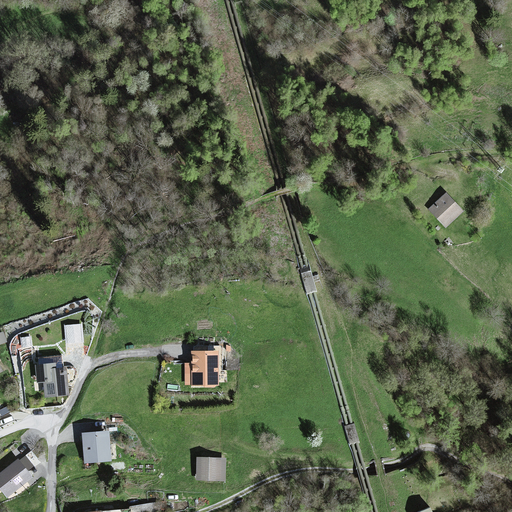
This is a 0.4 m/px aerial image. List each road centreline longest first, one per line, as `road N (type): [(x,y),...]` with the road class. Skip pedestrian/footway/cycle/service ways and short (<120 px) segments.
road 1 (track): [(511,482),(433,449),(278,478),(208,511)]
road 2 (track): [(90,358),(124,253),(273,196)]
road 3 (track): [(511,149),(273,196)]
road 4 (residential): [(0,435),(33,422),(56,432),(52,511)]
